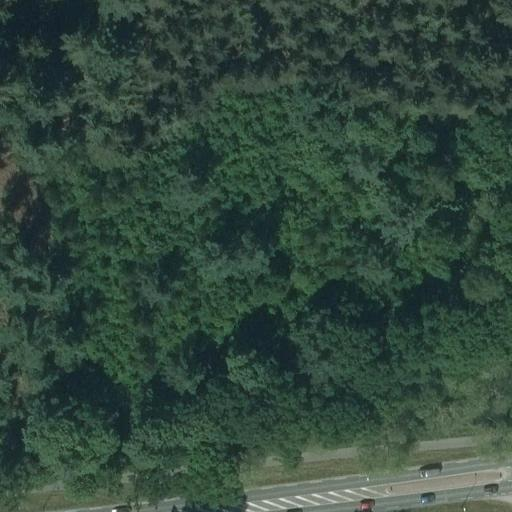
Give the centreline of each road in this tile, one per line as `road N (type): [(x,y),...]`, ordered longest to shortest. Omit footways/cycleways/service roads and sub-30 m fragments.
road 1 (primary): [(511,460),(128,511)]
road 2 (primary): [(317,511),(511,486)]
